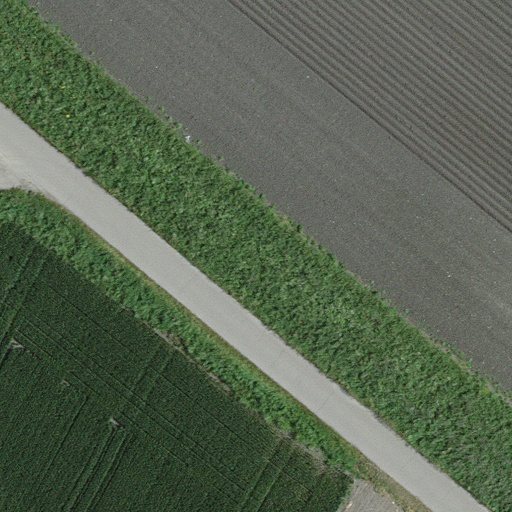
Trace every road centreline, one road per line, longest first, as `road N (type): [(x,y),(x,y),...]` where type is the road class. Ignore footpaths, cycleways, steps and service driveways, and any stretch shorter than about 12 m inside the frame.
road 1 (unclassified): [(490,511),(0,107)]
road 2 (track): [(0,265),(60,156)]
